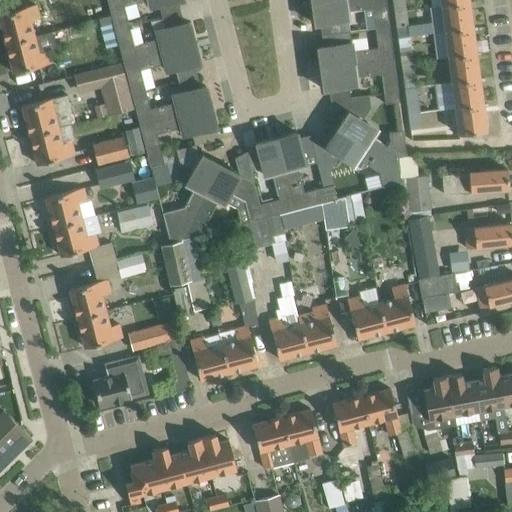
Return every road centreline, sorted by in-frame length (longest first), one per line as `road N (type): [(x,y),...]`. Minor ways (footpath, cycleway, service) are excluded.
road 1 (residential): [(63,452),(511,341)]
road 2 (residential): [(63,452),(0,218)]
road 3 (residential): [(281,103),(258,109),(243,98),(218,0)]
